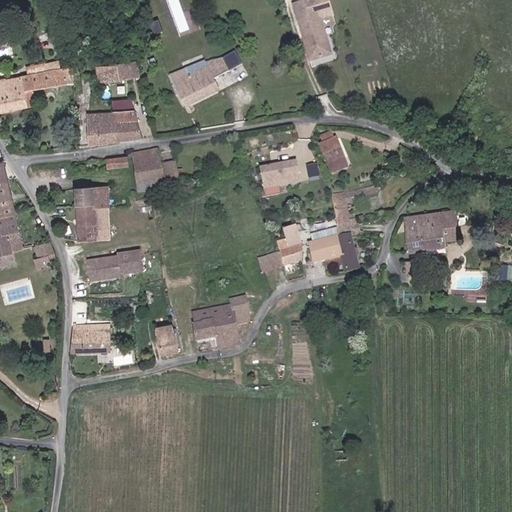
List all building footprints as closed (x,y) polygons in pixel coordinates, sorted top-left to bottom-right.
[(321,0),(299,0),(314,47),(335,40),(321,0)] [(224,48),(229,58),(240,53),(235,44),(224,48)] [(229,58),(224,48),(202,52),(169,67),(185,97),(221,80),(217,72),(230,65),(229,58)] [(97,69),(100,85),(138,78),(136,62),(97,69)] [(64,66),(19,76),(23,94),(67,84),(64,66)] [(23,94),(19,76),(0,79),(0,107),(25,103),(23,94)] [(114,111),(135,108),(134,100),(113,103),(114,110),(114,111)] [(116,121),(119,140),(140,136),(135,108),(114,111),(116,121)] [(85,114),(87,125),(116,121),(114,111),(114,110),(85,114)] [(119,140),(116,121),(87,125),(91,143),(119,140)] [(339,150),(343,149),(337,127),(320,131),(328,162),(341,159),(339,150)] [(135,152),(136,163),(166,158),(165,148),(135,152)] [(0,205),(14,203),(3,149),(0,149),(0,205)] [(299,170),(295,149),(258,154),(262,176),(299,170)] [(312,153),(302,152),(302,165),(312,165),(312,153)] [(127,164),(126,153),(108,156),(109,167),(127,164)] [(136,163),(137,178),(167,174),(166,163),(166,158),(136,163)] [(166,163),(167,174),(169,187),(181,185),(178,163),(166,163)] [(169,187),(167,174),(137,178),(138,197),(147,196),(147,191),(169,187)] [(96,203),(111,203),(109,181),(95,186),(96,203)] [(112,227),(111,203),(96,203),(95,186),(80,191),(83,229),(104,228),(112,227)] [(326,207),(337,204),(335,198),(324,200),(326,207)] [(0,250),(21,246),(14,203),(0,205),(0,250)] [(326,207),(328,217),(339,214),(337,204),(326,207)] [(445,229),(457,229),(455,211),(405,218),(409,252),(446,248),(446,242),(445,229)] [(331,231),(336,248),(340,265),(352,262),(344,229),(351,227),(347,213),(339,214),(328,217),(331,231)] [(266,235),(267,241),(294,236),(291,218),(273,222),(274,233),(266,235)] [(445,229),(446,242),(458,241),(457,229),(445,229)] [(298,240),(302,258),(336,248),(331,231),(298,240)] [(31,257),(33,267),(55,261),(47,235),(33,241),(36,256),(31,257)] [(122,242),(91,247),(95,267),(126,262),(126,259),(148,255),(144,235),(121,239),(122,242)] [(294,236),(267,241),(268,245),(270,260),(293,256),(294,236)] [(248,263),(270,260),(268,245),(246,250),(248,263)] [(230,305),(243,302),(238,284),(223,288),(224,294),(196,301),(193,297),(185,300),(192,332),(210,328),(214,340),(237,334),(232,314),(230,305)] [(325,299),(324,287),(311,288),(312,301),(325,299)] [(230,305),(232,314),(246,310),(243,302),(230,305)] [(158,345),(173,341),(167,318),(153,322),(158,345)] [(113,320),(74,323),(72,355),(113,350),(113,320)]
